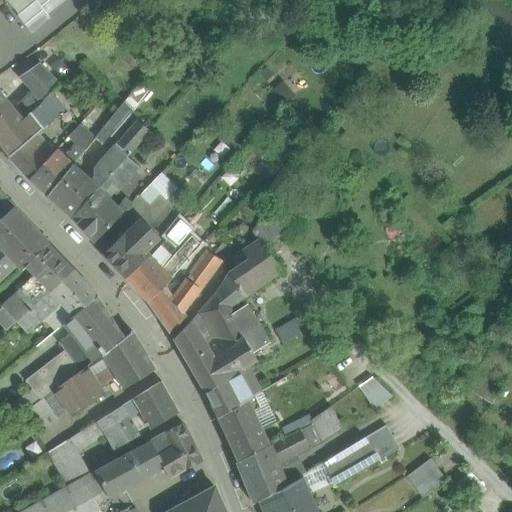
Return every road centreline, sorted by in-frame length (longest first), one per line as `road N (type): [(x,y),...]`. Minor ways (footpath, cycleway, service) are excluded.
road 1 (residential): [(243,511),(180,376),(143,318),(0,167)]
road 2 (track): [(337,333),(511,494)]
